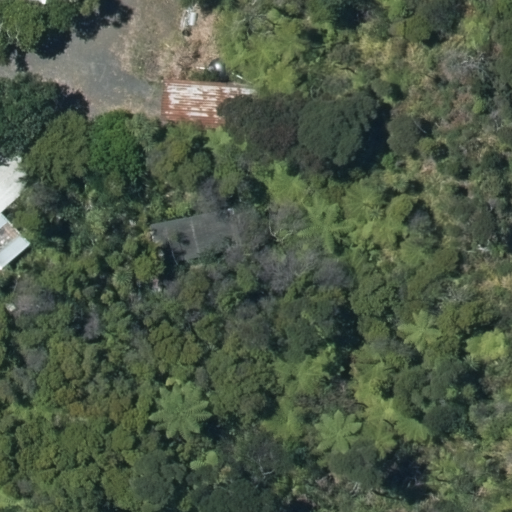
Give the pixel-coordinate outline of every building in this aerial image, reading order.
[(48,0),(0,0),(0,14),(49,1),(48,0)] [(46,93),(81,134),(127,94),(92,53),(46,93)] [(259,84),(167,81),(166,128),(259,130),(259,84)] [(23,128),(0,147),(0,215),(56,167),(23,128)] [(167,264),(245,251),(238,214),(161,227),(167,264)]
